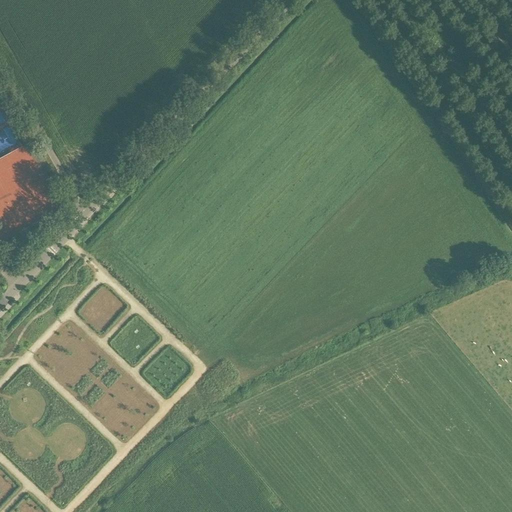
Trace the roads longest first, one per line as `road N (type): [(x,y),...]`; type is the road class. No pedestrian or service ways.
road 1 (track): [(511,266),(185,426),(148,453),(97,511)]
road 2 (unclassified): [(84,216),(292,0)]
road 3 (unclassified): [(84,216),(0,63)]
road 4 (unclassified): [(0,303),(84,216)]
